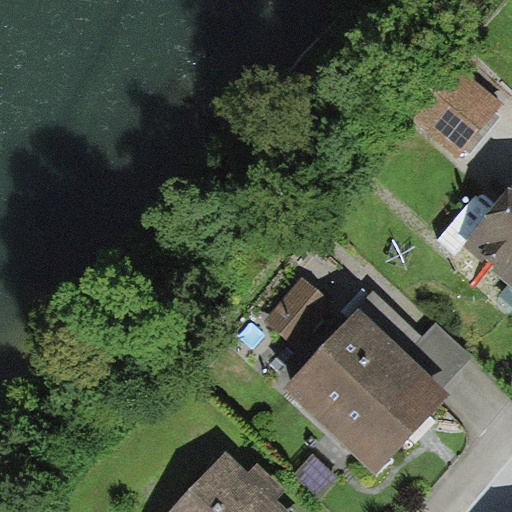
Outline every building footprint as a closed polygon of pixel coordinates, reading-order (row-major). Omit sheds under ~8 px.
[(500,104),(451,65),(402,125),(452,164),(500,104)] [(511,189),(464,245),(511,286),(511,189)] [(326,306),(296,280),(262,317),(292,344),(326,306)] [(442,401),(351,317),(283,389),(374,473),(442,401)] [(283,511),(224,456),(170,511),(283,511)]
